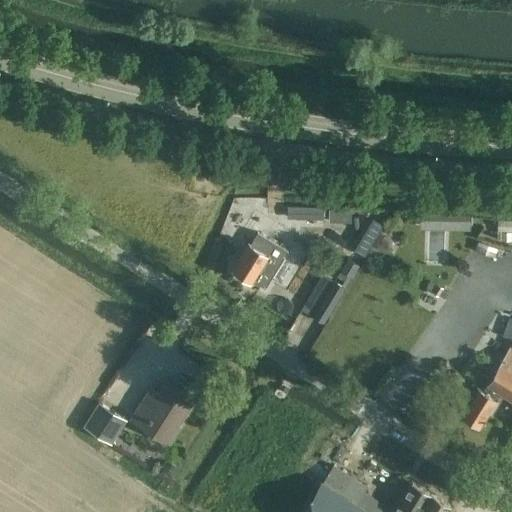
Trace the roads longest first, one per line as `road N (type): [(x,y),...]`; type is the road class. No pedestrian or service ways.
road 1 (unclassified): [(511,503),(0,181)]
road 2 (secondary): [(511,149),(265,123),(0,58)]
